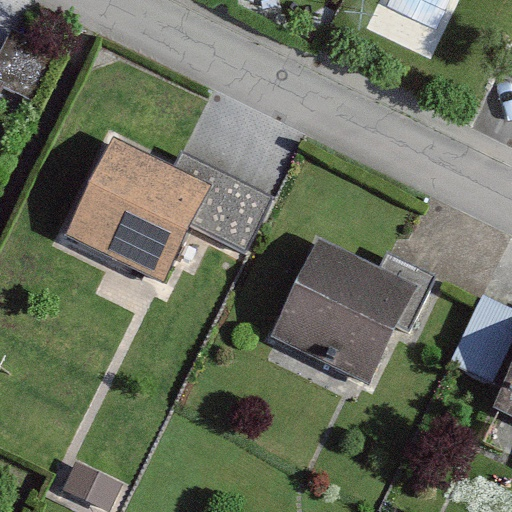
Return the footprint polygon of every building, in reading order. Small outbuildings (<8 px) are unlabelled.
[(0,114),(6,99),(34,111),(54,61),(13,44),(0,75),(0,114)] [(182,183),(121,153),(76,245),(177,295),(203,242),(244,262),(271,207),(189,167),(182,183)] [(381,278),(330,255),(285,353),(380,396),(407,338),(417,342),(444,283),(391,258),(381,278)] [(511,304),(486,292),(453,360),(494,380),(511,344),(511,304)] [(511,393),(503,412),(511,416),(511,393)]
